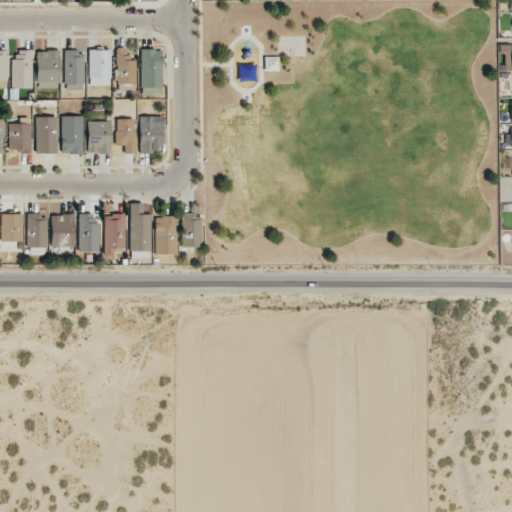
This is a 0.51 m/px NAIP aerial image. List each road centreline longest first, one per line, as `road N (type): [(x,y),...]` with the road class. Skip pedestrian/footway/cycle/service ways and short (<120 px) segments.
road 1 (tertiary): [(511,286),(0,285)]
road 2 (residential): [(0,17),(185,16)]
road 3 (residential): [(173,181),(183,164),(184,0)]
road 4 (residential): [(0,184),(173,181)]
